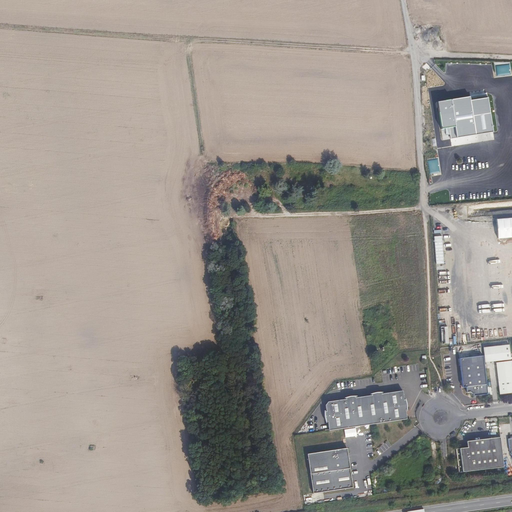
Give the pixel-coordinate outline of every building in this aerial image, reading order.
[(491,118),(490,111),(488,98),(438,106),(441,126),(491,118)] [(511,360),(510,345),(484,348),(486,363),(511,360)] [(489,395),(484,356),(460,359),(464,388),(467,388),(467,393),(471,392),(474,395),(475,397),(489,395)] [(511,393),(511,362),(511,361),(497,363),(500,395),(511,393)] [(407,419),(406,410),(408,410),(408,406),(407,403),(406,400),(405,400),(403,391),(382,394),(382,392),(379,392),(375,393),(372,394),(372,395),(356,398),(356,396),(353,396),(352,396),(346,397),(346,399),(328,402),(326,405),(327,412),(325,412),(325,415),(325,418),(327,422),(328,421),(329,431),(407,419)] [(504,467),(501,438),(467,441),(468,447),(457,449),(460,473),(504,467)] [(347,447),(308,453),(313,493),(353,487),(347,447)]
